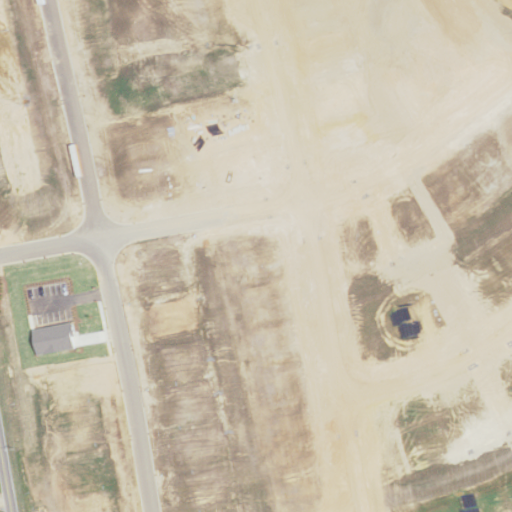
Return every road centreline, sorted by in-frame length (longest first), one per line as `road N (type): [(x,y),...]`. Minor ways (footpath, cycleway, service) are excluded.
road 1 (residential): [(511,75),(365,185),(99,238),(45,0)]
road 2 (residential): [(359,511),(271,66)]
road 3 (residential): [(151,511),(99,238),(0,255)]
road 4 (residential): [(339,401),(438,373),(511,330)]
